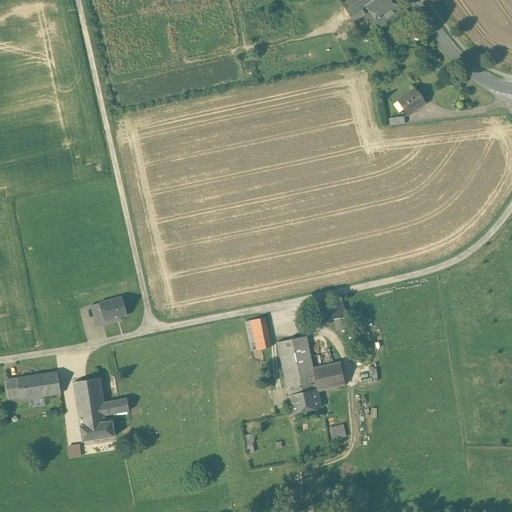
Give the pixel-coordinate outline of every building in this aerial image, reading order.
[(362,0),(347,9),(351,16),(362,10),(370,5),(369,4),(374,0),(362,0)] [(374,0),(369,4),(370,5),(381,24),(400,13),(392,0),(374,0)] [(362,10),(351,16),(354,21),(365,14),(362,10)] [(416,89),(399,101),(395,104),(400,112),(404,109),(408,115),(425,103),(416,89)] [(405,117),(390,118),(391,125),(406,124),(405,117)] [(122,297),(99,303),(105,324),(121,320),(120,317),(127,315),(122,297)] [(342,300),(312,307),(315,323),(346,316),(342,300)] [(99,303),(91,306),(97,327),(105,324),(99,303)] [(265,318),(245,322),(251,351),(271,347),(265,318)] [(306,337),(277,343),(288,396),(317,390),(312,368),(306,337)] [(340,362),(312,368),(317,390),(317,392),(345,386),(340,362)] [(57,372),(17,378),(18,379),(20,397),(21,399),(21,400),(61,394),(57,372)] [(97,378),(74,382),(81,423),(104,419),(103,415),(101,401),(97,378)] [(18,379),(5,380),(8,399),(20,397),(18,379)] [(317,390),(288,396),(292,414),(321,408),(317,392),(317,390)] [(125,397),(101,401),(103,415),(127,411),(125,397)] [(104,419),(81,423),(84,442),(115,436),(112,418),(104,419)] [(329,427),(332,439),(345,436),(342,423),(329,427)] [(79,443),(66,445),(67,458),(80,456),(79,443)]
